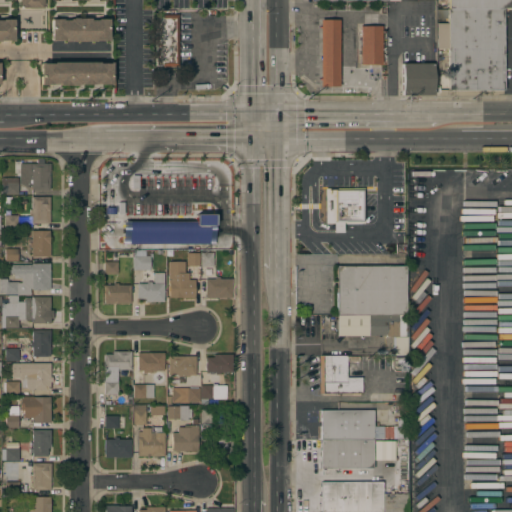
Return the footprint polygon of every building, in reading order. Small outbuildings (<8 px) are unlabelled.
[(44,0),(44,4),(43,4),(43,8),(20,8),(20,7),(19,0),(44,0)] [(448,0),(510,0),(510,9),(503,10),(448,9),(448,0)] [(503,10),(503,90),(447,90),(447,88),(439,88),(439,76),(447,76),(447,9),(448,9),(503,10)] [(177,67),(161,67),(161,65),(155,65),(155,15),(177,15),(177,67)] [(107,19),(107,42),(50,42),(50,19),(107,19)] [(0,20),(13,20),(13,42),(0,42),(0,20)] [(338,86),(319,86),(319,20),(338,20),(338,86)] [(380,65),(359,65),(359,26),(380,26),(380,65)] [(111,63),(111,85),(40,85),(40,63),(111,63)] [(433,64),(432,95),(401,95),(401,63),(433,64)] [(49,190),(30,190),(30,187),(26,187),(26,183),(20,183),(20,173),(23,173),(23,170),(30,170),(30,163),(46,163),(46,172),(49,172),(49,190)] [(17,195),(0,195),(0,179),(17,178),(17,195)] [(361,189),(324,190),(324,224),(362,223),(361,189)] [(49,223),(31,223),(31,214),(29,214),(29,210),(31,210),(31,197),(49,197),(49,223)] [(138,211),(153,211),(153,213),(175,213),(175,216),(193,216),(193,241),(138,240),(138,211)] [(17,228),(3,228),(3,215),(17,215),(17,228)] [(30,247),(29,248),(29,243),(30,243),(30,231),(49,231),(49,256),(31,256),(30,247)] [(17,249),(17,261),(4,261),(4,249),(17,249)] [(132,257),(131,257),(131,251),(145,251),(145,257),(149,257),(149,270),(132,270),(132,257)] [(198,253),(198,266),(186,266),(186,253),(198,253)] [(199,253),(212,253),(212,267),(199,267),(199,253)] [(116,262),(117,274),(103,274),(103,262),(116,262)] [(183,262),(183,273),(187,273),(187,280),(193,280),(194,297),(168,298),(168,262),(183,262)] [(31,265),(31,263),(49,264),(49,290),(31,290),(31,289),(30,289),(30,295),(16,295),(4,295),(4,294),(0,294),(0,279),(6,279),(6,282),(18,282),(18,283),(20,283),(20,278),(13,278),(13,274),(8,274),(9,264),(31,265)] [(335,336),(366,336),(366,313),(404,314),(405,266),(335,266),(335,336)] [(146,284),(145,282),(150,282),(150,284),(153,284),(153,272),(162,272),(163,302),(144,302),(144,299),(136,299),(136,284),(146,284)] [(214,279),(214,277),(218,277),(218,279),(231,279),(231,298),(204,298),(204,279),(214,279)] [(113,285),(113,283),(117,283),(117,285),(129,285),(130,304),(103,304),(103,285),(113,285)] [(31,320),(17,320),(18,328),(1,328),(0,306),(0,304),(8,304),(7,296),(16,296),(17,302),(23,302),(23,298),(31,298),(31,297),(49,297),(49,310),(52,310),(52,318),(49,319),(49,323),(31,323),(31,320)] [(367,315),(368,335),(385,335),(385,337),(393,337),(393,356),(406,356),(405,314),(367,315)] [(49,356),(31,357),(31,347),(29,347),(29,343),(31,343),(31,330),(49,330),(49,356)] [(17,339),(17,350),(18,350),(18,361),(4,361),(4,349),(5,349),(5,339),(17,339)] [(130,352),(130,370),(116,370),(116,382),(117,382),(117,395),(103,395),(103,354),(111,355),(111,351),(130,352)] [(163,353),(163,371),(154,371),(154,373),(142,373),(141,371),(137,371),(137,353),(163,353)] [(231,355),(231,373),(218,373),(218,374),(214,374),(214,373),(205,373),(205,357),(213,357),(213,355),(231,355)] [(346,356),(318,355),(317,391),(360,392),(360,378),(345,378),(346,356)] [(194,357),(194,375),(185,375),(185,377),(180,377),(180,375),(168,375),(168,357),(194,357)] [(21,388),(21,378),(20,378),(20,376),(9,377),(9,364),(49,363),(49,377),(51,377),(51,382),(49,382),(50,390),(28,390),(25,388),(21,388)] [(18,382),(18,394),(4,394),(4,382),(18,382)] [(153,385),(153,398),(132,398),(132,385),(153,385)] [(212,385),(212,386),(225,386),(225,399),(207,399),(207,404),(200,404),(200,385),(212,385)] [(186,387),(186,388),(198,388),(198,402),(186,402),(186,403),(171,403),(171,387),(186,387)] [(49,423),(31,423),(31,418),(22,418),(22,411),(19,411),(19,397),(32,397),(32,398),(49,397),(49,423)] [(144,405),(144,424),(132,424),(132,405),(144,405)] [(178,407),(178,406),(187,406),(187,421),(178,421),(179,419),(166,419),(166,406),(178,407)] [(17,407),(17,428),(5,428),(5,407),(17,407)] [(212,410),(212,423),(200,423),(200,410),(212,410)] [(117,416),(117,428),(103,428),(103,416),(117,416)] [(197,436),(196,436),(196,451),(171,451),(171,433),(177,433),(177,427),(185,427),(185,426),(197,426),(197,436)] [(163,456),(137,456),(137,432),(140,432),(140,428),(150,428),(150,427),(160,427),(160,433),(163,433),(163,456)] [(31,453),(28,453),(28,446),(29,446),(29,443),(31,443),(31,430),(49,430),(50,448),(46,448),(46,456),(31,457),(31,453)] [(214,436),(214,434),(219,434),(219,436),(231,436),(231,454),(213,454),(213,451),(205,451),(205,436),(214,436)] [(130,458),(104,458),(104,454),(103,454),(103,439),(113,439),(113,437),(118,437),(118,439),(130,439),(130,458)] [(393,461),(394,441),(373,441),(372,461),(393,461)] [(17,442),(18,461),(4,461),(4,448),(5,448),(5,442),(17,442)] [(50,490),(31,490),(31,488),(25,488),(25,483),(22,483),(22,462),(31,462),(31,463),(50,463),(50,490)] [(18,466),(18,494),(4,494),(4,495),(0,495),(0,485),(4,485),(4,466),(18,466)] [(405,511),(405,494),(381,494),(381,482),(319,482),(319,511),(405,511)] [(49,511),(30,511),(30,509),(32,509),(31,497),(49,497),(49,511)]
